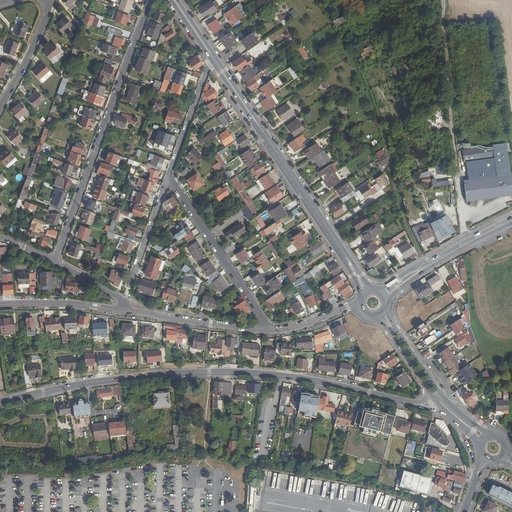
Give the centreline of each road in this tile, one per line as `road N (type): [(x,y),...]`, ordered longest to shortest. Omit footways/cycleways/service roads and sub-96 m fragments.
road 1 (residential): [(0,401),(110,379),(228,371),(326,382),(413,404)]
road 2 (secondary): [(212,56),(365,288)]
road 3 (residential): [(53,260),(149,0)]
road 4 (track): [(441,0),(465,237)]
road 5 (residential): [(271,330),(168,177)]
road 6 (secondary): [(511,213),(381,288)]
road 7 (residential): [(271,330),(126,310)]
road 8 (secondary): [(475,424),(441,394),(386,310)]
road 9 (secondary): [(388,299),(511,221)]
road 10 (residential): [(168,177),(212,56)]
road 11 (residential): [(0,304),(126,310)]
